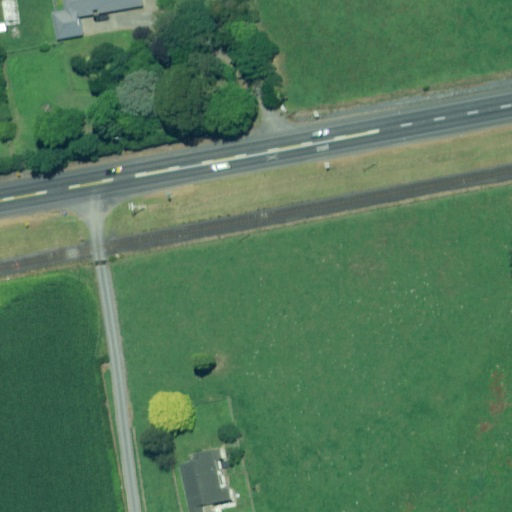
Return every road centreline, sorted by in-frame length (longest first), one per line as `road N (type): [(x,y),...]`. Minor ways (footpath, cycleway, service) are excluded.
road 1 (primary): [(0,199),(511,104)]
road 2 (track): [(83,184),(148,511)]
road 3 (track): [(295,145),(265,27),(249,0)]
